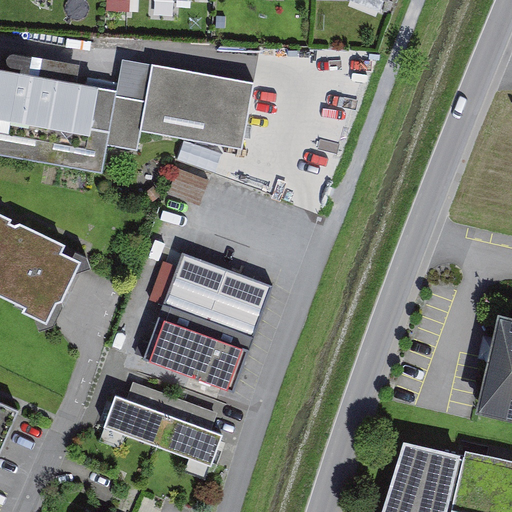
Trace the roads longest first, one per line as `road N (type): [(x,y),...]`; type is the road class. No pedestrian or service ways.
road 1 (unclassified): [(229,511),(421,0)]
road 2 (residential): [(323,511),(428,203),(511,5)]
road 3 (unclassified): [(26,511),(92,334)]
